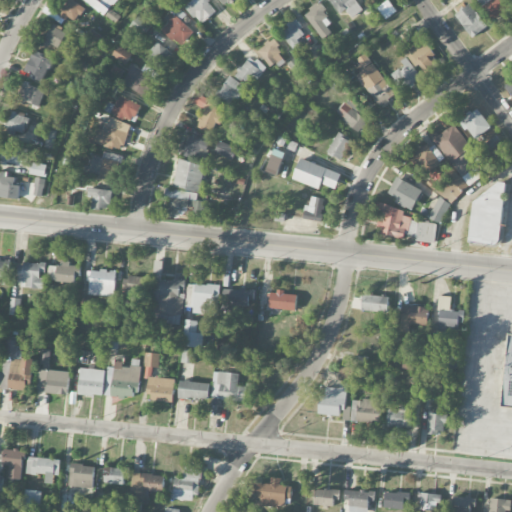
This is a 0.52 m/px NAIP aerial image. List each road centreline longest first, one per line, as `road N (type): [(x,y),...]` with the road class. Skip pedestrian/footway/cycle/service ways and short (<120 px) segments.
road 1 (residential): [(511,43),(393,138),(371,168),(352,214),(336,322),(312,369),(207,511)]
road 2 (residential): [(511,471),(0,416)]
road 3 (tertiary): [(511,271),(0,218)]
road 4 (residential): [(276,0),(212,52),(177,97),(151,149),(136,232)]
road 5 (residential): [(421,0),(511,120)]
